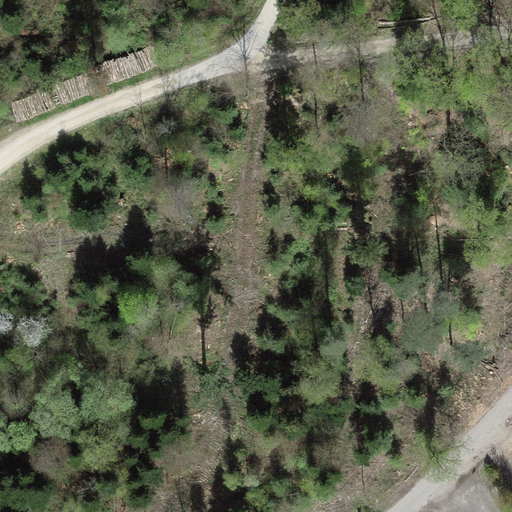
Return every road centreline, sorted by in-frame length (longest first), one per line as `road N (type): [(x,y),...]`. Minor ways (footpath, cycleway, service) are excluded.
road 1 (unclassified): [(276,0),(248,47),(169,86),(76,117),(0,162)]
road 2 (track): [(511,35),(281,62),(248,47)]
road 3 (unclassified): [(399,511),(511,403)]
